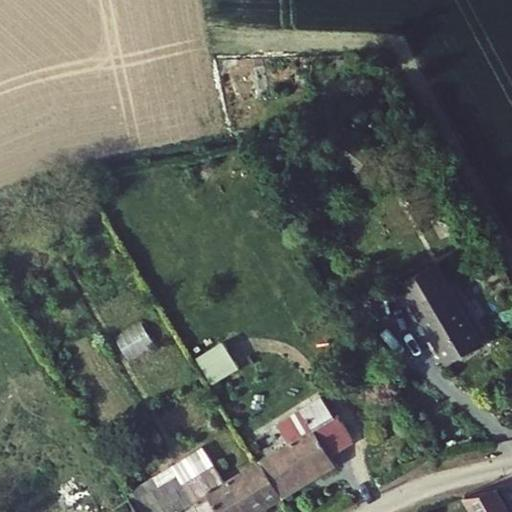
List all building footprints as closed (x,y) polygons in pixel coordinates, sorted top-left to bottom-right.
[(463,336),(417,256),(383,276),(429,356),(463,336)] [(140,323),(114,338),(129,362),(155,347),(140,323)] [(223,343),(195,360),(212,386),(239,369),(223,343)] [(278,420),(291,440),(261,459),(281,491),(308,474),(310,477),(329,465),(321,455),(349,438),(334,413),(329,416),(317,395),(278,420)] [(248,511),(249,511),(281,491),(261,459),(222,484),(200,449),(168,469),(174,478),(133,504),(137,511),(177,511),(191,504),(196,511),(248,511)] [(509,511),(492,484),(465,492),(477,511),(509,511)]
